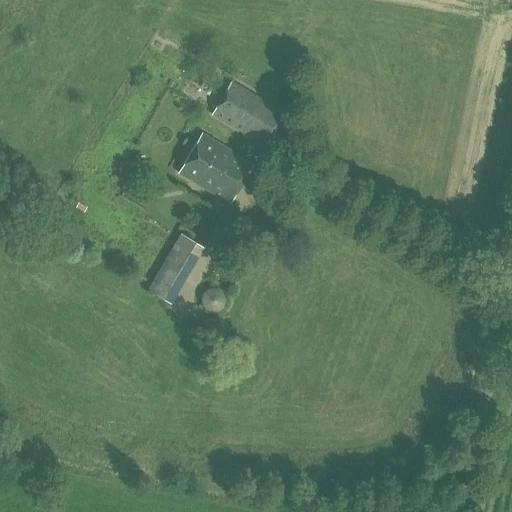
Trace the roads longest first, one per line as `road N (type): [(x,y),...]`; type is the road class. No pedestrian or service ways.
road 1 (unknown): [(508,295),(289,172)]
road 2 (unclassified): [(460,511),(511,277)]
